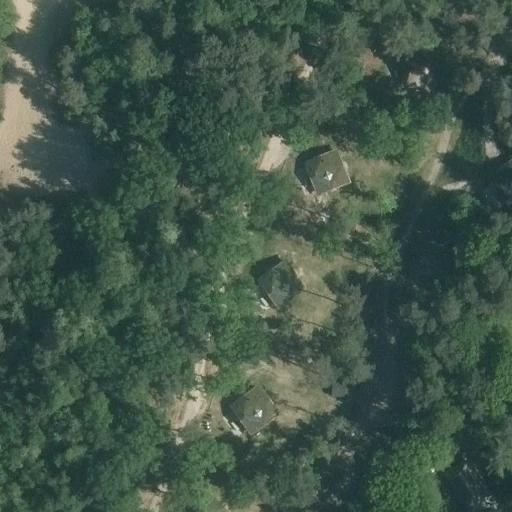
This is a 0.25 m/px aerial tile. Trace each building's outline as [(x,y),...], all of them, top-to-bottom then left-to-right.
[(434,84),(429,57),(399,62),(404,89),(434,84)] [(336,152),(306,164),(318,194),(349,182),(336,152)] [(511,161),(489,180),(509,205),(511,203),(511,161)] [(285,262),(258,281),(278,308),(304,289),(285,262)] [(232,406),(230,407),(231,408),(249,433),(250,434),(276,414),(257,388),(232,406)] [(491,497),(468,460),(445,475),(468,511),(491,497)] [(226,511),(209,498),(197,511),(226,511)]
